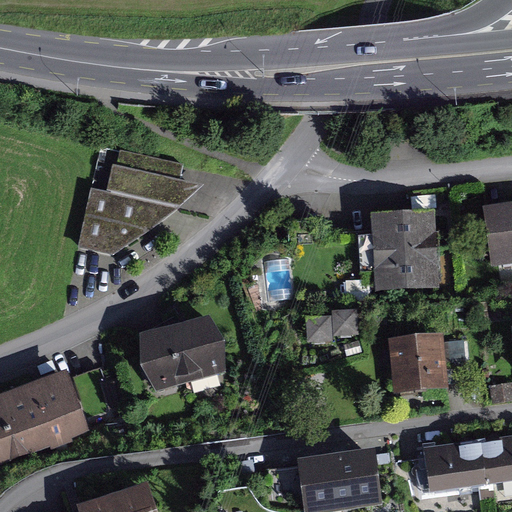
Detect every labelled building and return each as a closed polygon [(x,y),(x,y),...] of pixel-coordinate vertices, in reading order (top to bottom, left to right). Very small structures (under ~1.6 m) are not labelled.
[(186,160),(117,148),(115,162),(104,160),(99,186),(87,184),(75,250),(116,257),(186,205),(176,203),(197,185),(182,182),(186,160)] [(511,255),(511,208),(487,211),(493,258),(511,255)] [(430,281),(425,218),(375,222),(380,285),(430,281)] [(232,372),(220,321),(144,338),(155,390),(232,372)] [(395,391),(442,385),(437,341),(390,346),(395,391)] [(104,437),(85,379),(0,407),(0,460),(3,470),(104,437)] [(511,446),(480,451),(485,486),(511,482),(511,446)] [(480,451),(429,458),(433,492),(485,486),(480,451)] [(378,502),(374,464),(300,472),(304,510),(378,502)] [(145,511),(139,490),(72,511),(145,511)]
